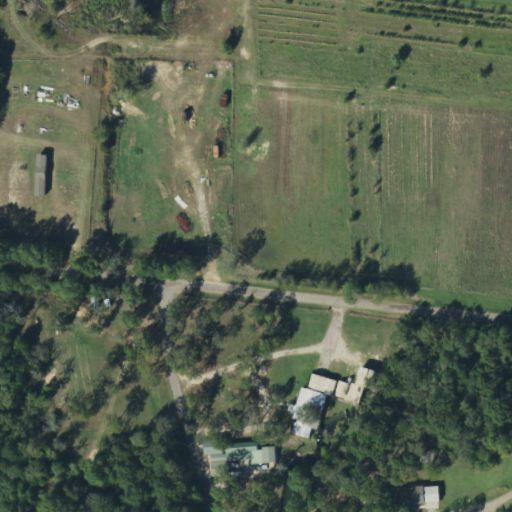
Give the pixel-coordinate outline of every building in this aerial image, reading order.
[(49,156),(39,156),(38,197),(48,197),(49,156)] [(355,383),(350,400),(362,403),(367,387),(371,388),(376,371),(364,367),(359,384),(355,383)] [(340,381),(315,374),(311,389),(302,387),(295,413),(299,414),(294,434),(312,439),(315,426),(320,427),(329,395),(336,397),(340,381)] [(351,383),(341,382),(338,397),(348,399),(351,383)] [(207,441),(207,455),(226,454),(226,441),(207,441)] [(279,448),(260,449),(260,443),(230,444),(230,461),(254,460),(254,464),(279,463),(279,448)] [(442,503),(441,487),(394,488),(395,509),(417,508),(417,504),(442,503)]
